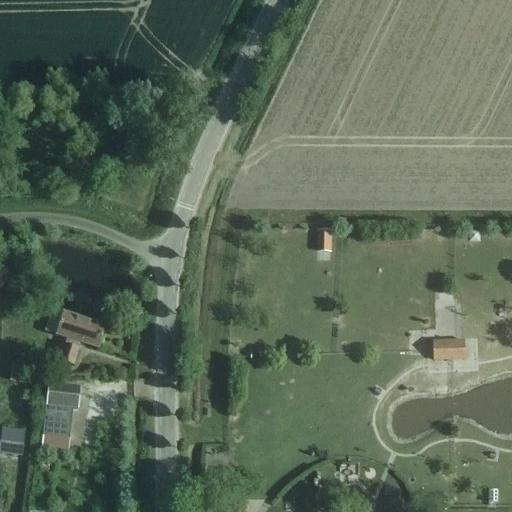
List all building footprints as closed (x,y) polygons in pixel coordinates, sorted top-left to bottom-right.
[(318,230),(317,252),(330,253),(331,230),(318,230)] [(80,350),(78,349),(80,343),(99,349),(106,327),(64,314),(57,336),(69,339),(67,346),(65,345),(60,363),(75,367),(80,350)] [(463,342),(433,343),(434,362),(464,360),(463,342)] [(11,382),(35,386),(38,371),(14,367),(11,382)] [(78,390),(47,387),(44,409),(76,412),(78,390)] [(7,388),(6,403),(23,405),(25,390),(7,388)] [(43,426),(42,437),(69,439),(70,428),(43,426)]
